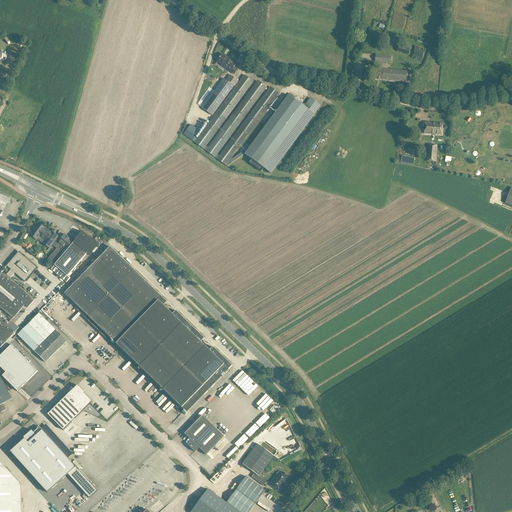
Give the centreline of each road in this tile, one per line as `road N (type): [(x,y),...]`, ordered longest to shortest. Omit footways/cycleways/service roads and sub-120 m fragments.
road 1 (unclassified): [(511,92),(423,106),(281,75),(171,0)]
road 2 (secondary): [(332,464),(283,380),(158,258),(99,219)]
road 3 (unclassified): [(180,511),(191,468),(85,367),(70,369),(0,433)]
